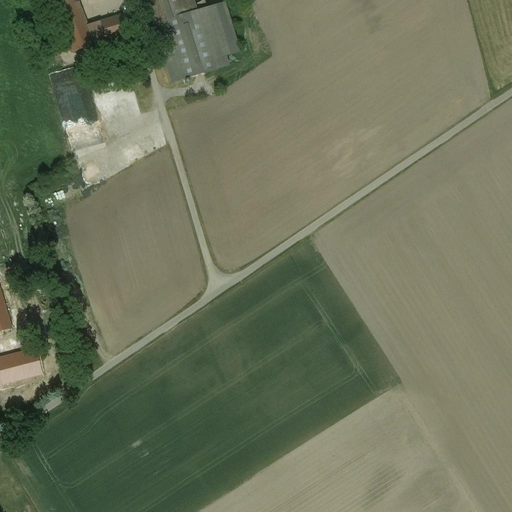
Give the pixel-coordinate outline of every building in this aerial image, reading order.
[(78,0),(74,0),(54,7),(70,53),(93,45),(78,0)] [(194,0),(145,0),(153,25),(198,11),(194,0)] [(248,4),(259,38),(270,34),(258,1),(248,4)] [(198,11),(153,25),(171,85),(241,55),(226,3),(198,11)] [(245,10),(238,11),(240,22),(248,21),(245,10)] [(127,14),(100,22),(106,43),(134,34),(127,14)] [(250,23),(246,24),(247,27),(242,29),(244,32),(252,29),(250,23)] [(85,65),(50,72),(55,94),(90,86),(85,65)] [(106,136),(139,127),(129,91),(105,98),(106,101),(114,99),(115,102),(104,105),(98,107),(106,136)] [(0,334),(11,332),(0,287),(0,334)] [(0,387),(41,377),(34,350),(0,358),(0,387)]
